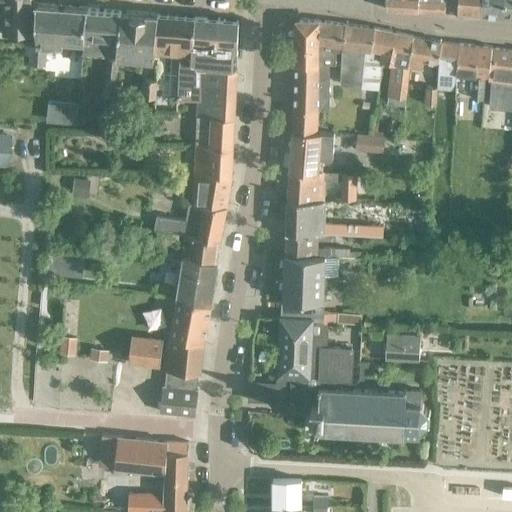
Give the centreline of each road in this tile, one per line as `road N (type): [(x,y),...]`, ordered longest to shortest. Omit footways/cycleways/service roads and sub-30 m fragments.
road 1 (residential): [(217,465),(229,324),(259,176),(266,0)]
road 2 (residential): [(439,511),(403,480),(378,471),(217,465)]
road 3 (residential): [(365,10),(511,32)]
